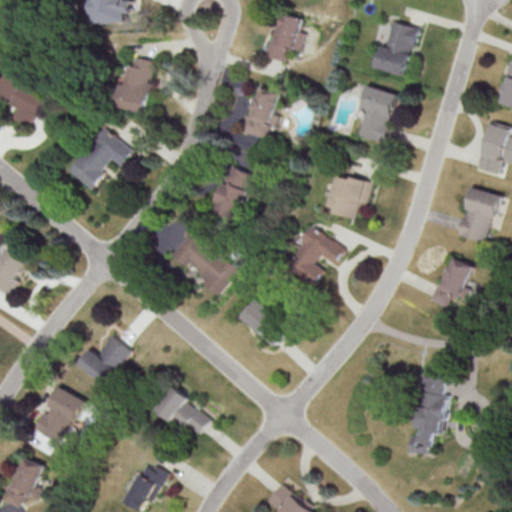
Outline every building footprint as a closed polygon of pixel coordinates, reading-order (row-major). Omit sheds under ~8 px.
[(138,24),(138,0),(106,0),(108,26),(138,24)] [(310,20),(307,32),(312,34),(307,54),(297,51),(294,62),(283,59),(273,56),(285,13),(310,20)] [(401,17),(428,24),(413,81),(380,72),(387,46),(392,48),(401,17)] [(169,61),(156,115),(126,108),(136,64),(144,66),(146,55),(169,61)] [(511,108),(502,105),(511,71),(511,108)] [(12,72),(0,94),(0,96),(25,111),(19,122),(33,130),(53,96),(12,72)] [(371,86),(406,97),(392,145),(366,137),(375,107),(366,104),(371,86)] [(275,137),(278,128),(285,130),(291,113),(283,110),(288,96),(267,89),(254,130),(275,137)] [(498,122),(511,125),(511,162),(509,162),(505,176),(483,170),(486,160),(498,122)] [(75,171),(115,127),(145,155),(106,199),(75,171)] [(242,163),(271,176),(247,228),(218,215),(242,163)] [(379,183),(368,220),(334,210),(345,173),(379,183)] [(508,196),(490,247),(461,237),(465,222),(478,186),(508,196)] [(244,268),(219,300),(152,246),(185,205),(207,222),(199,233),(244,268)] [(320,225),(355,248),(344,264),(329,255),(323,263),(335,271),(324,288),(296,269),(313,244),(309,241),(320,225)] [(0,284),(0,268),(18,248),(38,266),(13,296),(0,284)] [(457,258),(479,267),(475,278),(487,283),(479,302),(463,296),(458,309),(434,300),(439,289),(441,283),(446,285),(457,258)] [(249,320),(264,302),(292,325),(278,343),(249,320)] [(118,335),(142,351),(116,388),(86,367),(97,351),(104,356),(118,335)] [(454,378),(452,394),(458,395),(453,438),(445,437),(443,456),(416,453),(423,388),(431,389),(433,375),(454,378)] [(62,386),(93,400),(69,458),(37,444),(62,386)] [(185,387),(223,418),(205,439),(182,420),(176,427),(162,416),(185,387)] [(55,465),(43,499),(30,495),(26,507),(8,500),(12,488),(17,490),(29,456),(55,465)] [(159,467),(162,462),(181,472),(166,500),(161,497),(153,511),(148,511),(133,504),(154,465),(159,467)] [(328,511),(292,480),(276,498),(289,510),(288,511),(328,511)]
